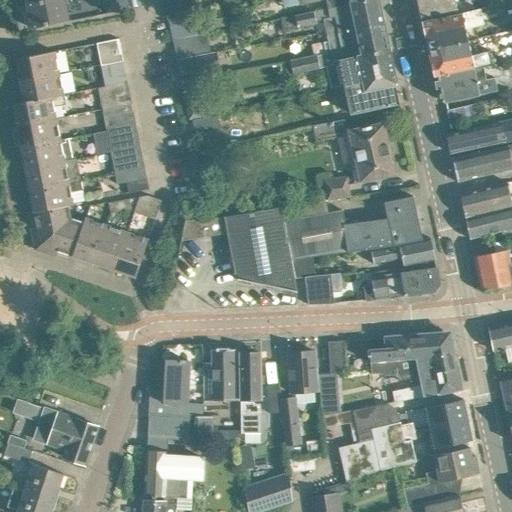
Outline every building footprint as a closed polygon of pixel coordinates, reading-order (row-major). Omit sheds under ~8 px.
[(69,21),(65,1),(64,0),(59,0),(27,7),(31,28),(69,21)] [(198,13),(195,0),(162,0),(167,19),(198,13)] [(327,8),(362,0),(281,0),(286,17),(327,8)] [(384,24),(378,0),(362,0),(327,8),(286,17),(288,30),(314,24),(313,22),(322,20),(326,36),(337,33),(355,29),(356,30),(384,24)] [(454,4),(472,0),(422,0),(417,1),(422,23),(456,15),(454,4)] [(232,7),(205,13),(209,30),(236,24),(232,7)] [(476,38),(473,27),(482,25),(478,10),(456,15),(422,23),(428,49),(476,38)] [(389,49),(384,24),(356,30),(355,29),(337,33),(339,39),(322,43),(324,54),(307,58),(310,70),(324,67),(336,64),(334,56),(354,52),(354,53),(359,52),(360,55),(389,49)] [(489,57),(488,52),(479,53),(476,38),(428,49),(434,77),(437,76),(491,62),(489,57)] [(123,59),(119,39),(96,43),(100,63),(123,59)] [(330,86),(360,79),(360,80),(395,74),(389,49),(360,55),(359,52),(354,53),(354,52),(334,56),(336,64),(324,67),(329,86),(330,86)] [(59,72),(55,51),(15,59),(19,79),(59,72)] [(217,51),(210,53),(177,59),(180,75),(220,68),(217,51)] [(310,70),(307,58),(290,62),(292,73),(310,70)] [(127,80),(123,59),(100,63),(104,84),(127,80)] [(495,90),(493,78),(484,80),(481,67),(491,64),(491,62),(437,76),(437,77),(435,81),(436,89),(440,91),(443,102),(462,97),(495,90)] [(63,93),(59,72),(19,79),(23,97),(18,98),(19,103),(63,93)] [(399,103),(395,85),(397,84),(395,74),(360,80),(360,79),(330,86),(330,87),(333,99),(347,96),(351,114),(379,108),(399,103)] [(131,101),(127,80),(104,84),(105,86),(98,88),(101,107),(131,101)] [(195,89),(183,92),(189,119),(215,114),(212,101),(198,104),(195,89)] [(55,116),(53,104),(65,102),(63,93),(19,103),(12,104),(16,124),(55,116)] [(135,123),(131,101),(101,107),(106,129),(135,123)] [(477,117),(474,104),(446,111),(449,124),(477,117)] [(221,129),(218,114),(192,120),(196,135),(221,129)] [(60,137),(55,116),(16,124),(20,145),(60,137)] [(342,118),(312,125),(315,141),(335,136),(333,128),(344,126),(342,118)] [(511,140),(511,119),(466,129),(447,134),(451,153),(470,149),(511,140)] [(139,144),(137,133),(135,123),(106,129),(110,150),(139,144)] [(390,154),(383,123),(345,132),(353,163),(390,154)] [(70,135),(60,137),(20,145),(25,166),(74,157),(70,135)] [(144,165),(139,144),(110,150),(114,171),(144,165)] [(511,169),(511,157),(511,156),(511,145),(472,155),(452,159),(457,182),(477,178),(511,169)] [(395,173),(390,154),(353,163),(357,182),(395,173)] [(80,178),(78,168),(76,156),(74,157),(25,166),(29,187),(80,178)] [(149,189),(147,179),(144,165),(114,171),(117,184),(127,182),(129,193),(149,189)] [(350,197),(347,177),(325,180),(327,200),(350,197)] [(73,203),(70,190),(82,187),(80,178),(29,187),(33,209),(65,204),(73,203)] [(479,189),(460,194),(465,218),(495,210),(511,206),(509,200),(505,183),(479,189)] [(143,216),(150,196),(148,195),(139,197),(134,212),(143,216)] [(413,196),(383,202),(386,218),(392,245),(394,244),(422,239),(413,196)] [(130,198),(108,203),(110,213),(132,209),(130,198)] [(35,249),(68,218),(65,204),(33,209),(37,227),(31,228),(35,249)] [(185,219),(181,241),(227,233),(236,279),(296,292),(296,291),(297,291),(295,278),(291,259),(282,218),(281,209),(224,217),(202,220),(185,219)] [(342,209),(282,218),(291,259),(311,257),(348,251),(344,224),(342,209)] [(495,210),(465,218),(470,239),(489,234),(500,232),(502,237),(511,234),(511,209),(496,213),(495,210)] [(71,255),(82,223),(68,218),(35,249),(56,256),(58,251),(71,255)] [(92,262),(104,225),(84,218),(82,223),(71,255),(92,262)] [(386,218),(344,224),(348,251),(371,248),(392,245),(386,218)] [(112,269),(125,232),(104,225),(92,262),(112,269)] [(135,277),(148,239),(125,232),(112,269),(135,277)] [(392,245),(371,248),(374,264),(402,258),(404,266),(415,264),(434,259),(429,237),(422,239),(394,244),(392,245)] [(511,267),(509,268),(507,251),(493,253),(474,257),(481,290),(511,283),(511,267)] [(311,257),(291,259),(295,277),(295,278),(304,277),(314,276),(311,257)] [(433,291),(439,283),(436,268),(416,271),(371,278),(372,284),(364,285),(367,300),(433,291)] [(314,276),(304,277),(307,304),(334,303),(331,274),(314,276)] [(511,346),(511,322),(489,328),(493,350),(501,349),(502,352),(504,351),(504,348),(511,346)] [(418,376),(456,368),(449,335),(447,332),(428,334),(429,356),(370,361),(371,374),(387,372),(387,376),(397,376),(398,381),(418,376)] [(429,356),(428,334),(385,337),(386,349),(369,350),(370,361),(429,356)] [(344,341),(329,342),(331,373),(336,373),(347,369),(344,341)] [(239,400),(240,382),(240,353),(235,353),(235,349),(211,349),(211,362),(203,362),(204,400),(239,400)] [(317,391),(315,367),(314,351),(288,353),(291,393),(317,391)] [(261,433),(260,372),(260,352),(240,353),(240,382),(239,400),(244,400),(244,433),(261,433)] [(202,416),(203,404),(187,403),(189,361),(184,361),(184,359),(180,359),(180,361),(166,360),(164,390),(159,390),(159,402),(149,401),(148,416),(193,418),(194,416),(202,416)] [(461,388),(456,368),(418,376),(420,385),(392,391),(394,402),(461,388)] [(511,411),(511,379),(500,382),(507,413),(511,411)] [(280,384),(266,386),(270,414),(282,412),(284,412),(282,399),(280,384)] [(296,397),(282,399),(284,412),(282,412),(287,446),(303,444),(296,397)] [(443,403),(426,406),(430,427),(467,419),(466,415),(463,399),(443,403)] [(387,403),(352,410),(359,444),(374,441),(371,426),(383,424),(393,466),(415,461),(411,444),(410,440),(404,441),(402,433),(400,425),(397,410),(387,403)] [(85,465),(98,426),(44,408),(33,440),(65,451),(63,457),(85,465)] [(188,478),(205,479),(206,457),(172,455),(172,451),(167,451),(167,438),(188,439),(193,418),(148,416),(144,495),(178,497),(187,498),(188,478)] [(211,438),(212,416),(202,416),(194,416),(193,418),(188,439),(190,439),(190,437),(211,438)] [(467,419),(430,427),(434,448),(440,446),(471,440),(467,419)] [(412,422),(400,425),(402,433),(414,430),(412,422)] [(344,447),(340,458),(345,484),(380,470),(380,468),(393,466),(383,424),(371,426),(374,441),(359,444),(344,447)] [(414,430),(402,433),(404,441),(410,440),(416,438),(414,430)] [(27,463),(32,451),(8,443),(3,455),(27,463)] [(454,478),(479,473),(475,456),(471,457),(469,447),(433,455),(437,470),(428,472),(427,475),(428,483),(417,485),(417,487),(409,489),(404,495),(407,508),(423,504),(425,503),(439,499),(459,494),(458,493),(457,494),(454,478)] [(54,501),(63,474),(33,464),(24,491),(54,501)] [(2,473),(0,480),(0,482),(13,487),(16,477),(2,473)] [(259,511),(292,501),(289,473),(244,487),(248,511),(259,511)] [(50,511),(54,501),(24,491),(13,487),(6,507),(18,510),(16,511),(50,511)] [(342,511),(340,492),(326,494),(310,497),(312,511),(342,511)] [(462,511),(459,494),(439,499),(425,503),(423,504),(407,508),(397,510),(397,511),(462,511)] [(175,511),(176,504),(166,504),(166,502),(143,500),(142,511),(175,511)]
